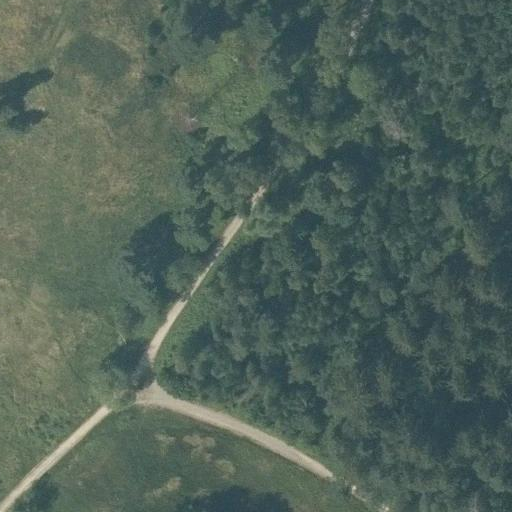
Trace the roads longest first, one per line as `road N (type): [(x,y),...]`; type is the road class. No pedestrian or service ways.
road 1 (track): [(145,389),(144,364),(165,326),(329,93),(365,0)]
road 2 (track): [(381,511),(312,465),(145,389)]
road 3 (track): [(0,507),(97,412),(145,389)]
